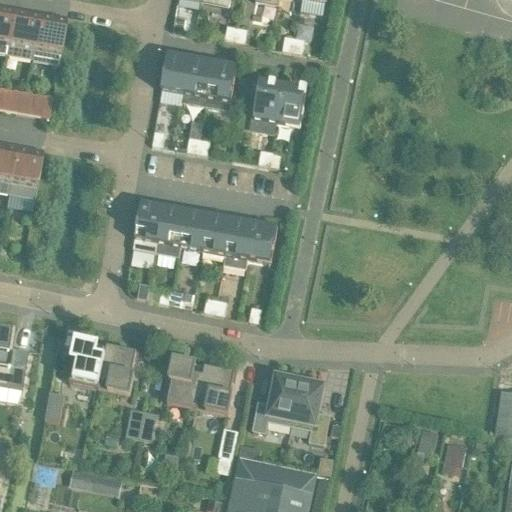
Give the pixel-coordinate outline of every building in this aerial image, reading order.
[(202,0),(201,6),(229,11),(230,1),(226,1),(226,0),(202,0)] [(278,10),(279,0),(255,0),(255,6),(278,10)] [(0,58),(6,59),(13,18),(0,15),(0,58)] [(6,59),(31,64),(39,23),(13,18),(6,59)] [(173,36),(183,37),(186,23),(176,21),(173,36)] [(65,30),(66,27),(39,23),(31,64),(31,66),(58,71),(65,31),(65,30)] [(225,45),(235,47),(238,32),(227,30),(225,45)] [(238,32),(235,47),(245,48),(248,34),(238,32)] [(283,55),(293,57),(295,43),(285,41),(283,55)] [(295,43),(293,57),(303,59),(305,44),(295,43)] [(183,107),(191,61),(169,58),(169,57),(168,57),(161,95),(163,95),(184,99),(183,107)] [(183,107),(206,111),(214,65),(191,61),(183,107)] [(214,65),(206,111),(229,115),(237,69),(236,69),(214,65)] [(254,124),(276,128),(283,90),(261,86),(260,86),(253,124),(254,124)] [(283,90),(276,128),(298,132),(300,132),(306,94),(305,94),(283,90)] [(4,94),(2,104),(18,107),(20,96),(4,94)] [(39,122),(49,124),(53,102),(43,101),(39,122)] [(18,107),(2,104),(0,113),(0,115),(16,118),(18,107)] [(161,106),(158,132),(175,134),(179,108),(161,106)] [(153,150),(163,152),(165,138),(155,136),(153,150)] [(187,156),(197,158),(200,144),(189,142),(187,156)] [(200,144),(197,158),(207,160),(210,146),(200,144)] [(0,197),(7,199),(15,156),(0,152),(0,197)] [(258,169),(269,171),(271,157),(261,155),(258,169)] [(15,156),(7,199),(34,204),(36,192),(41,163),(42,160),(15,156)] [(271,157),(269,171),(279,173),(282,159),(271,157)] [(133,254),(156,258),(165,210),(143,207),(143,206),(142,206),(133,254)] [(156,258),(179,262),(187,214),(165,210),(156,258)] [(181,252),(203,256),(210,219),(187,214),(179,262),(181,252)] [(203,256),(225,260),(232,223),(210,219),(203,256)] [(232,223),(225,260),(224,270),(245,273),(247,264),(248,264),(254,227),(232,223)] [(276,230),(254,227),(248,264),(270,268),(271,268),(278,230),(276,230)] [(140,288),(137,303),(147,304),(150,290),(140,288)] [(159,307),(170,310),(173,295),(162,293),(159,307)] [(173,295),(170,310),(180,312),(183,297),(173,295)] [(204,317),(214,319),(217,305),(207,302),(204,317)] [(217,305),(214,319),(224,321),(227,307),(217,305)] [(252,312),(249,326),(259,328),(262,314),(252,312)] [(0,331),(0,388),(21,392),(27,356),(11,353),(14,334),(0,331)] [(70,388),(99,394),(108,351),(79,345),(76,345),(72,365),(74,365),(70,388)] [(108,351),(99,394),(128,400),(130,401),(134,380),(132,380),(137,357),(108,351)] [(167,409),(196,415),(205,371),(176,365),(174,365),(170,385),(172,386),(167,409)] [(205,371),(196,415),(226,421),(228,421),(232,401),(230,400),(235,377),(205,371)] [(268,427),(289,431),(300,385),(291,383),(292,379),(280,377),(279,380),(276,380),(270,409),(258,407),(252,436),(265,438),(268,427)] [(300,385),(289,431),(311,435),(309,447),(324,450),(330,420),(318,418),(324,390),(320,389),(321,385),(309,383),(308,386),(300,385)] [(50,396),(45,425),(59,427),(64,399),(50,396)] [(125,442),(139,444),(145,416),(131,413),(125,442)] [(145,416),(139,444),(153,447),(159,419),(145,416)] [(340,430),(333,429),(331,440),(338,441),(340,430)] [(218,461),(233,464),(238,436),(224,433),(218,461)] [(475,452),(488,455),(489,447),(476,444),(475,452)] [(241,450),(239,461),(244,462),(247,451),(241,450)] [(448,452),(444,468),(461,471),(465,456),(448,452)] [(309,511),(316,482),(316,480),(290,474),(270,470),(240,464),(229,511),(309,511)] [(71,487),(119,499),(123,484),(75,471),(71,487)] [(316,482),(309,511),(322,511),(328,485),(316,482)]
